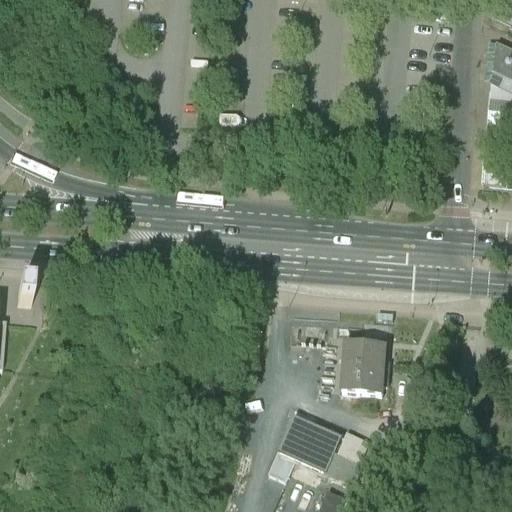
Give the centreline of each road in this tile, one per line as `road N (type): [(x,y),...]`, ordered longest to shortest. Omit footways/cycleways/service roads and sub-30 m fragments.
road 1 (primary): [(0,246),(277,262),(347,249)]
road 2 (trunk): [(276,228),(60,182),(0,147)]
road 3 (primary): [(276,228),(0,207)]
